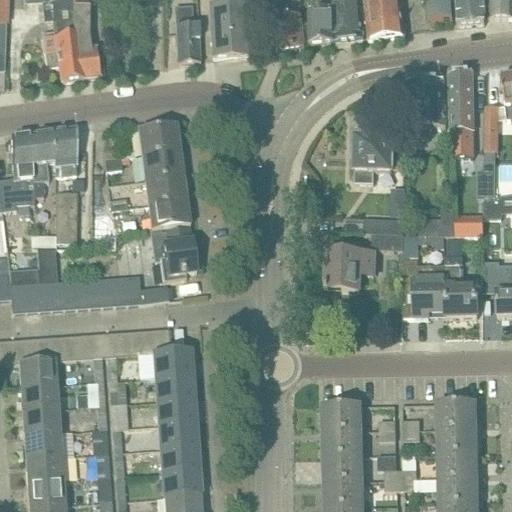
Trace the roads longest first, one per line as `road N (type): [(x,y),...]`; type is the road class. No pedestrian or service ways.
road 1 (residential): [(0,121),(205,96),(286,133)]
road 2 (secondary): [(286,133),(310,103),(352,75),(511,50)]
road 3 (residential): [(270,365),(511,361)]
road 4 (secondary): [(270,365),(271,177),(286,133)]
road 5 (secondary): [(267,511),(270,365)]
